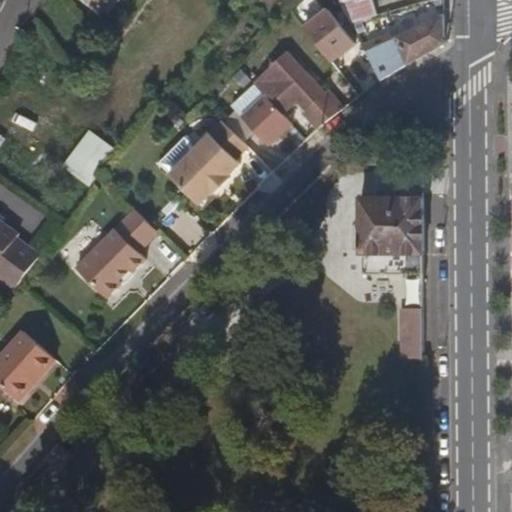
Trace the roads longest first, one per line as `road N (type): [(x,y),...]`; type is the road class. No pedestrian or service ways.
road 1 (residential): [(469,54),(391,86),(296,172),(0,483)]
road 2 (unclassified): [(469,54),(471,511)]
